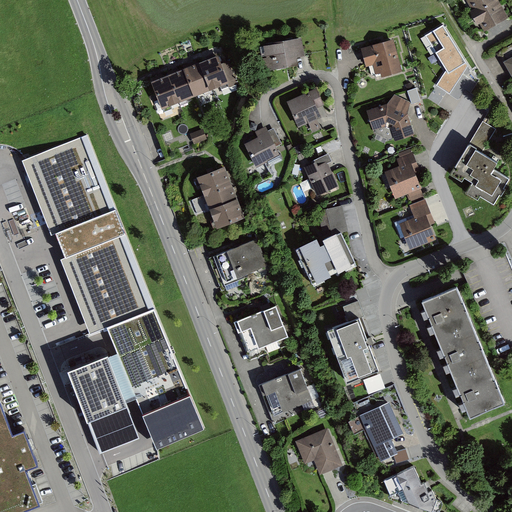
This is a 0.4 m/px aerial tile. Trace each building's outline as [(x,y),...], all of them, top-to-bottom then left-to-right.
[(466,0),(473,12),(469,14),(476,27),(481,25),(484,31),(508,18),(498,0),(466,0)] [(450,93),(469,63),(444,22),(425,34),(447,68),(436,84),(450,93)] [(393,39),(360,49),(366,69),(374,66),(377,79),(403,71),(393,39)] [(293,40),(262,45),(267,72),(298,67),(293,40)] [(219,52),(200,59),(200,60),(210,87),(229,80),(219,52)] [(200,60),(184,66),(184,67),(194,94),(210,88),(210,87),(200,60)] [(184,67),(168,73),(178,100),(194,94),(184,67)] [(162,106),(178,100),(168,73),(152,79),(162,106)] [(322,116),(318,107),(324,104),(317,87),(288,100),(299,126),(309,122),(313,131),(322,127),(318,118),(322,116)] [(386,105),(366,112),(373,132),(385,127),(390,129),(395,141),(414,135),(407,117),(411,103),(395,96),(386,105)] [(498,129),(485,122),(472,145),(485,152),(498,129)] [(245,142),(257,166),(281,154),(269,130),(266,125),(255,130),(258,135),(245,142)] [(203,128),(190,133),(194,143),(207,138),(203,128)] [(128,413),(125,406),(136,402),(156,453),(205,433),(156,314),(87,136),(22,161),(51,237),(55,235),(65,260),(61,262),(90,337),(107,330),(118,358),(67,377),(87,429),(128,413)] [(498,162),(466,144),(447,176),(458,182),(461,177),(471,183),(464,196),(474,202),(477,197),(491,205),(506,178),(493,171),(498,162)] [(401,167),(385,173),(395,199),(409,193),(413,201),(424,197),(414,171),(421,169),(412,149),(396,156),(401,167)] [(326,157),(303,167),(317,197),(339,187),(326,157)] [(204,191),(232,181),(225,164),(197,174),(204,191)] [(204,191),(211,208),(238,198),(232,181),(204,191)] [(410,204),(414,216),(400,221),(410,248),(437,238),(431,224),(436,223),(426,197),(410,204)] [(217,225),(245,215),(238,198),(211,208),(217,225)] [(310,239),(291,249),(310,284),(353,262),(336,231),(312,243),(310,239)] [(258,238),(217,255),(228,283),(270,267),(258,238)] [(506,405),(457,288),(421,302),(470,419),(506,405)] [(276,305),(233,320),(238,333),(246,329),(254,349),(288,337),(276,305)] [(354,318),(319,331),(339,383),(374,370),(354,318)] [(299,366),(258,384),(274,423),(316,405),(299,366)] [(369,390),(386,385),(382,370),(364,375),(369,390)] [(388,401),(356,415),(377,462),(394,455),(387,439),(402,433),(388,401)] [(0,511),(30,511),(37,510),(24,474),(36,469),(24,437),(11,442),(0,414),(0,511)] [(327,428),(294,441),(304,465),(313,461),(319,475),(343,465),(327,428)] [(410,468),(379,480),(386,498),(423,511),(426,511),(434,500),(429,491),(425,493),(420,484),(418,485),(410,468)]
